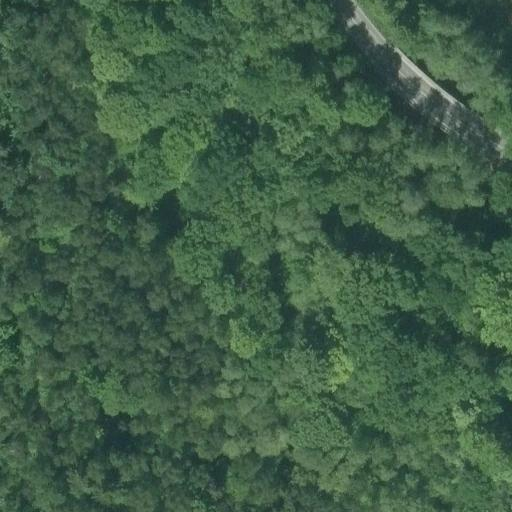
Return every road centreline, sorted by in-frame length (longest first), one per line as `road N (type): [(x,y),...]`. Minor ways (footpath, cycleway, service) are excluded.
road 1 (track): [(98,0),(146,157),(250,370),(280,404),(300,420),(348,424),(511,393)]
road 2 (tertiary): [(338,0),(409,81),(511,152)]
